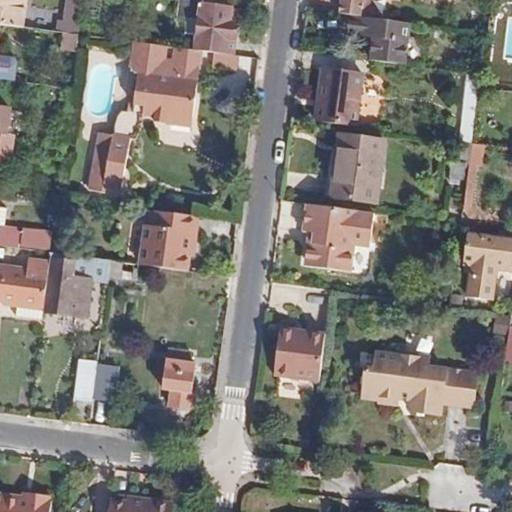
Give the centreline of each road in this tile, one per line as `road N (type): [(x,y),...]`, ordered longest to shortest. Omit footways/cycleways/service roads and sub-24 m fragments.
road 1 (residential): [(288,0),(230,462)]
road 2 (unclassified): [(511,498),(230,462)]
road 3 (unclassified): [(230,462),(0,432)]
